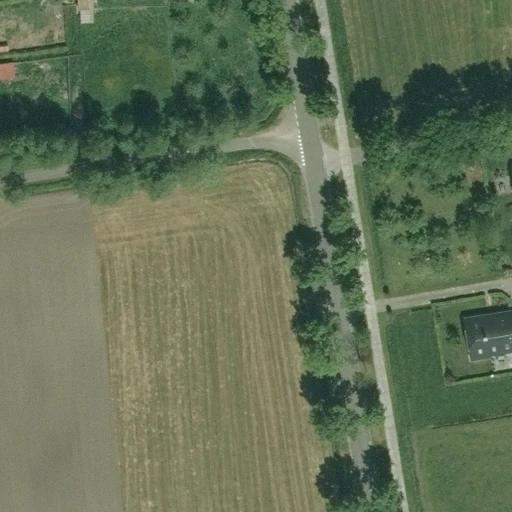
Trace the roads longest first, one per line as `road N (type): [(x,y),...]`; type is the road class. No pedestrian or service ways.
road 1 (tertiary): [(372,511),(310,132)]
road 2 (unclassified): [(310,132),(0,179)]
road 3 (tertiary): [(310,132),(288,0)]
